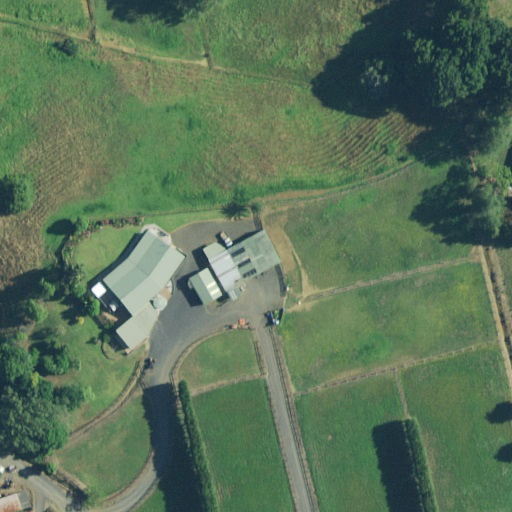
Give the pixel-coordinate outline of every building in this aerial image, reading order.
[(103,276),(91,291),(104,309),(106,307),(113,312),(119,305),(131,318),(180,259),(143,229),(103,276)] [(279,262),(261,231),(222,252),(216,242),(201,251),(225,293),(279,262)] [(221,295),(206,269),(187,279),(202,305),(221,295)] [(131,350),(147,337),(158,314),(151,305),(117,333),(131,350)] [(15,491),(0,496),(0,511),(16,511),(22,510),(15,491)]
